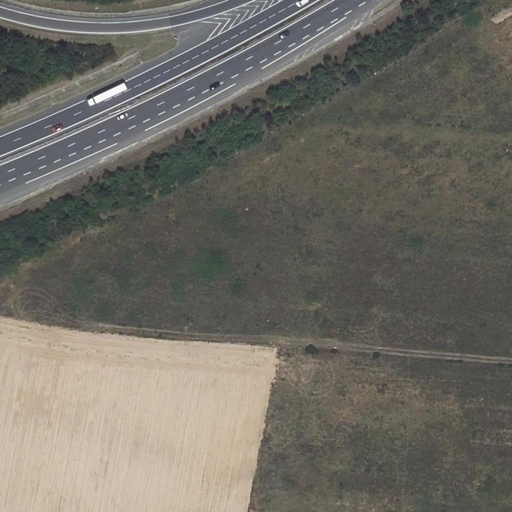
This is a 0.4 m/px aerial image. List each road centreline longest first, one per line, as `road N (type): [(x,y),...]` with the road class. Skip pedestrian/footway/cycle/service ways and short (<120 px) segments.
road 1 (track): [(511,361),(83,327)]
road 2 (motorway): [(0,173),(197,85),(345,0)]
road 3 (motorway): [(301,0),(0,145)]
road 4 (motorway): [(242,0),(131,27),(0,12)]
